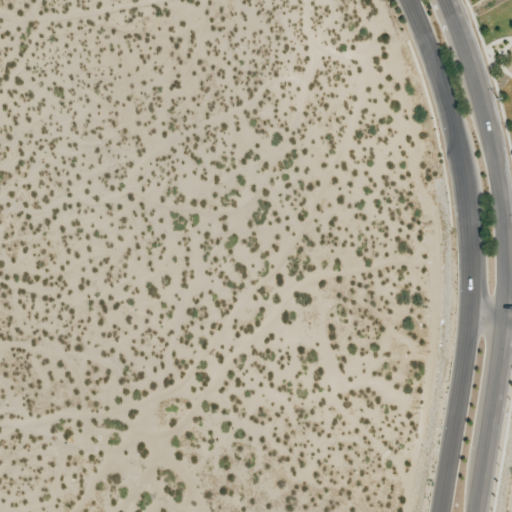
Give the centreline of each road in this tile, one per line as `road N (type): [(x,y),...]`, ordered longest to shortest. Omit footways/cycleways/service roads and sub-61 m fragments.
road 1 (secondary): [(408,0),(450,117),(468,244),(469,313),(440,511)]
road 2 (secondary): [(477,511),(503,316),(503,225),(475,72),(445,0)]
